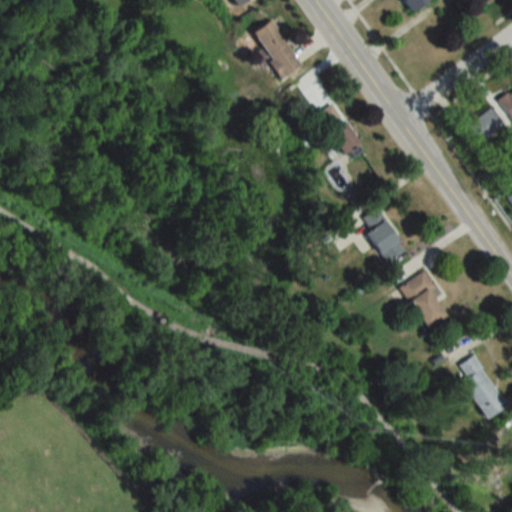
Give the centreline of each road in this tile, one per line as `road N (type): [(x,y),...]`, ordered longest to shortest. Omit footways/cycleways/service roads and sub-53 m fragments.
road 1 (tertiary): [(511,282),(309,0)]
road 2 (residential): [(396,120),(511,33)]
